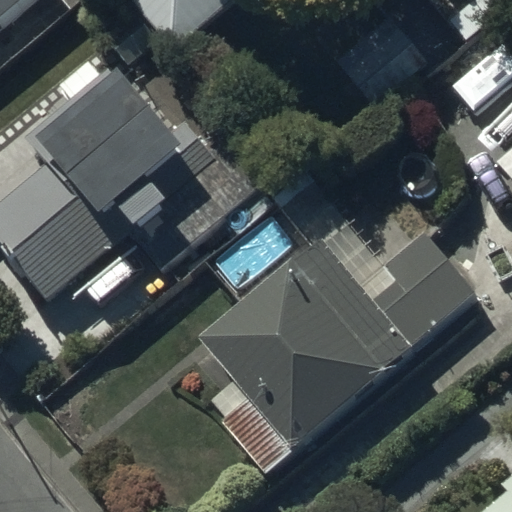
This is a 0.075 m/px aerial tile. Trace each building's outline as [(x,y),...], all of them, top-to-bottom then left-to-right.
[(0,0),(0,36),(44,0),(0,0)] [(128,0),(179,58),(245,0),(128,0)] [(400,35),(349,76),(379,113),(430,72),(400,35)] [(282,208),(231,145),(215,158),(196,135),(182,146),(137,90),(130,96),(118,81),(111,86),(98,70),(65,96),(78,112),(32,149),(56,179),(0,223),(0,243),(56,313),(142,244),(168,278),(234,226),(244,238),(282,208)] [(511,161),(503,169),(511,180),(511,161)] [(477,304),(429,248),(393,278),(405,292),(380,313),(326,251),(206,353),(239,392),(217,411),(232,428),(226,433),(272,487),(420,361),(416,356),(477,304)] [(511,511),(511,489),(505,496),(511,504),(511,506),(503,511),(511,511)]
